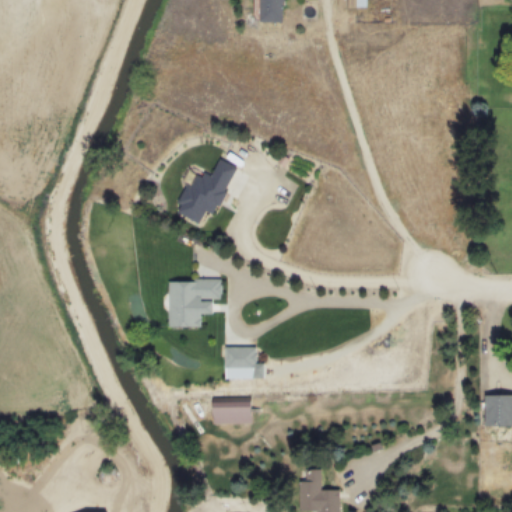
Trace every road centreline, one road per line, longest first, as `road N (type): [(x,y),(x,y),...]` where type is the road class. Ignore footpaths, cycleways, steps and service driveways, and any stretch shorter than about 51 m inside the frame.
road 1 (residential): [(139,0),(68,190),(60,238),(84,314),(157,466),(159,511)]
road 2 (residential): [(511,287),(306,281),(274,265),(242,232),(247,187)]
